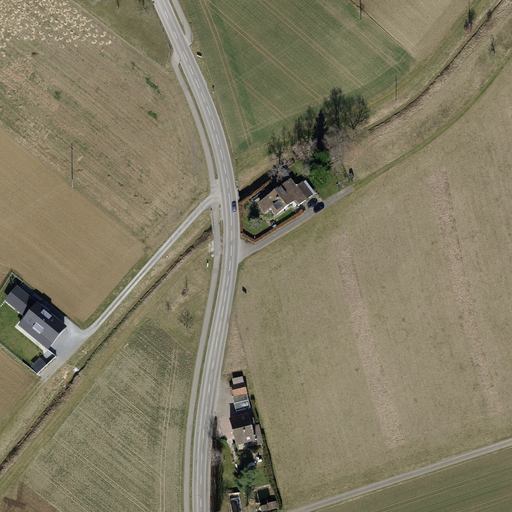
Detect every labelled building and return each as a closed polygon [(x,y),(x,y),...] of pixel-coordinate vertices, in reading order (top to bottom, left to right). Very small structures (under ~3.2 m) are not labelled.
[(294,180),(262,205),(270,215),(276,210),(282,219),(301,204),(303,207),(318,196),(307,182),(300,188),(294,180)] [(21,291),(15,298),(27,308),(33,300),(21,291)] [(77,331),(42,305),(25,329),(38,339),(41,334),(63,350),(77,331)] [(245,386),(232,390),(238,410),(251,407),(245,386)] [(252,416),(231,422),(239,450),(259,444),(252,416)]
